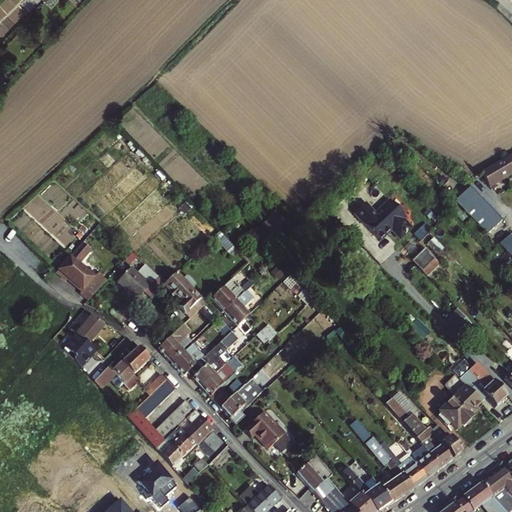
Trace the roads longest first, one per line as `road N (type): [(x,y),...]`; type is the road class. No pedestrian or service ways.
road 1 (residential): [(0,245),(57,295),(139,340),(300,511)]
road 2 (track): [(232,0),(0,221)]
road 3 (secondary): [(511,439),(411,511)]
